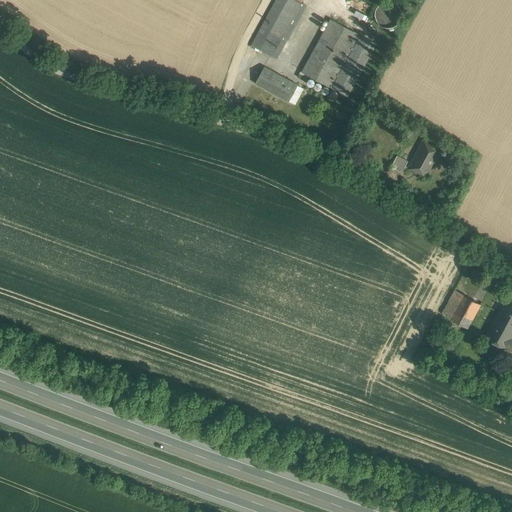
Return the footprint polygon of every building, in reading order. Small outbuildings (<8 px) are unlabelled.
[(275,0),(266,18),(287,30),(302,3),(301,2),(302,0),(275,0)] [(401,20),(401,14),(400,9),(397,5),(393,2),(388,1),(383,2),(378,5),(376,10),(375,15),(376,20),(379,24),(383,27),(388,28),(393,27),(398,24),(401,20)] [(287,30),(266,18),(251,45),(273,56),(287,30)] [(331,19),(302,72),(329,87),(358,34),(331,19)] [(358,34),(329,87),(346,96),(376,43),(358,34)] [(298,85),(264,66),(255,83),(289,101),(297,85),(298,85)] [(297,85),(289,101),(294,104),(303,88),(297,85)] [(424,140),(408,168),(425,177),(441,149),(424,140)] [(397,156),(391,167),(396,170),(402,159),(397,156)] [(402,159),(396,170),(402,173),(408,162),(402,159)] [(481,304),(455,290),(442,313),(467,328),(481,304)] [(511,299),(507,297),(499,311),(511,317),(511,299)] [(511,317),(499,311),(485,338),(506,349),(511,337),(511,317)]
